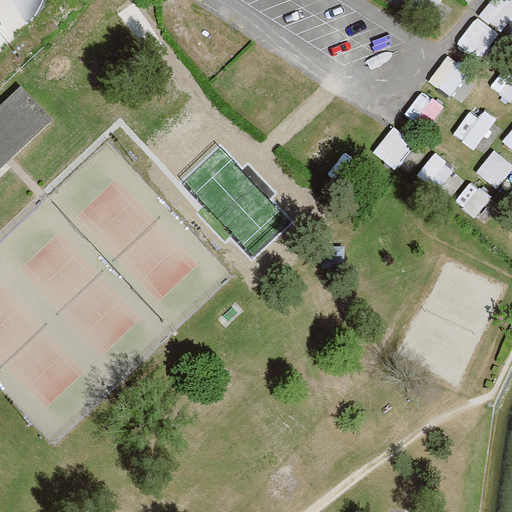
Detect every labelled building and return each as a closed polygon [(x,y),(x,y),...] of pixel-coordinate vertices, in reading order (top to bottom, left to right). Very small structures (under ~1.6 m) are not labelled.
[(481,59),(511,18),(511,0),(490,0),(458,42),(481,59)] [(445,57),(431,79),(452,93),(467,70),(445,57)] [(21,88),(0,107),(0,168),(7,161),(51,120),(21,88)] [(423,88),(406,111),(429,127),(445,104),(423,88)] [(494,119),(472,107),(457,134),(478,147),(494,119)] [(396,167),(413,146),(392,128),(374,148),(396,167)] [(478,171),(500,186),(511,169),(511,158),(495,147),(478,171)] [(437,151),(420,170),(439,186),(455,167),(437,151)] [(343,249),(323,248),(323,269),(343,269),(343,249)]
